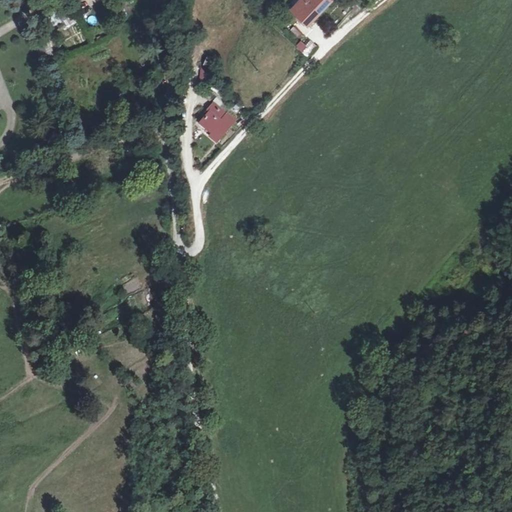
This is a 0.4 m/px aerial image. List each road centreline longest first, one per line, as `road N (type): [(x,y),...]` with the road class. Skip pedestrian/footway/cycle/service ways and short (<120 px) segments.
road 1 (track): [(181,255),(190,369),(219,511)]
road 2 (residential): [(172,0),(167,124),(181,255)]
